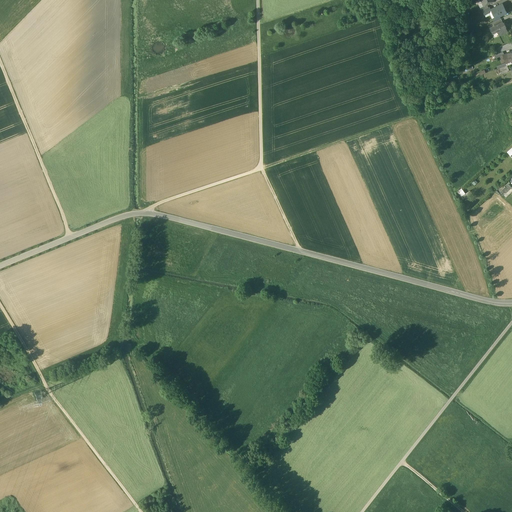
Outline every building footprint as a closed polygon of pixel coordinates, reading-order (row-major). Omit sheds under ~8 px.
[(491,9),(489,10),(489,12),(493,18),(497,16),(497,17),(499,15),(499,16),(507,12),(502,4),(491,9)] [(494,26),(491,27),(493,32),(496,31),(499,35),(507,31),(502,22),(494,26)] [(493,32),(491,27),(489,28),(494,38),(499,35),(496,31),(493,32)] [(506,66),(500,68),(502,74),(509,71),(507,66),(506,66)] [(511,188),(503,195),(506,198),(507,197),(509,200),(511,197),(511,188)]
